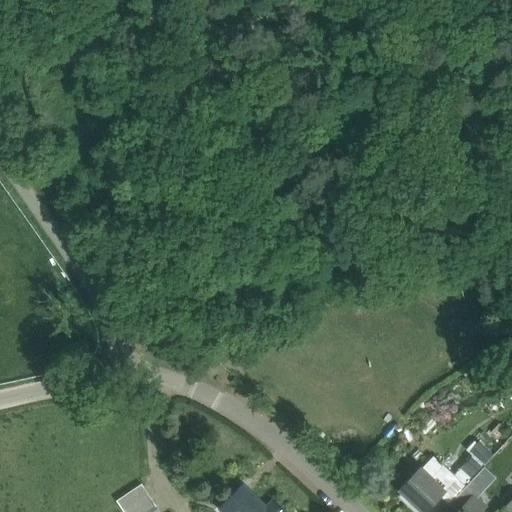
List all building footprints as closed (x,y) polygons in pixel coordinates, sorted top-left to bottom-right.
[(497,438),(506,429),(500,423),(491,432),(497,438)] [(454,476),(466,487),(473,480),(485,466),(473,455),(454,476)] [(421,470),(419,469),(399,490),(423,511),(424,511),(445,491),(432,479),(443,467),(432,457),(421,470)] [(479,511),(492,498),(473,480),(466,487),(467,487),(450,506),(457,511),(479,511)] [(242,485),(220,508),(223,511),(283,511),(277,505),(270,511),(242,485)]
